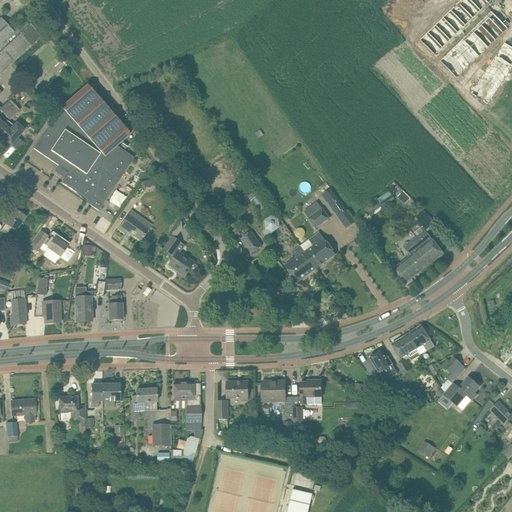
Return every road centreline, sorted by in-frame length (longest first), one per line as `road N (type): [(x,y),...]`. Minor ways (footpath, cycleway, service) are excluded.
road 1 (residential): [(188,301),(216,274),(225,254),(220,232),(44,0)]
road 2 (primary): [(200,359),(331,348),(384,330),(450,292)]
road 3 (primary): [(443,283),(379,319),(321,338),(195,340)]
road 4 (residential): [(188,301),(0,175)]
road 5 (primary): [(0,361),(106,353),(200,359)]
road 6 (primary): [(195,340),(0,352)]
